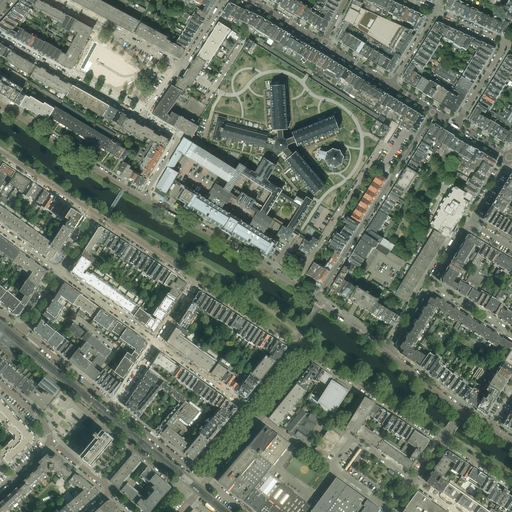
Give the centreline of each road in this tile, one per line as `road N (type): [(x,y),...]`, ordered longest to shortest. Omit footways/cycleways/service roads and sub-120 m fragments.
road 1 (residential): [(432,111),(316,299)]
road 2 (residential): [(316,299),(144,196)]
road 3 (residential): [(144,196),(0,104)]
road 4 (residential): [(0,37),(141,117)]
road 5 (residential): [(311,354),(443,440)]
road 6 (residential): [(179,66),(53,0)]
road 7 (residential): [(197,281),(311,354)]
road 8 (residential): [(260,417),(157,343)]
road 9 (residential): [(311,497),(275,470),(296,442),(332,468)]
road 10 (residential): [(157,343),(58,270)]
road 11 (residential): [(94,214),(197,281)]
road 12 (residential): [(115,406),(22,329)]
